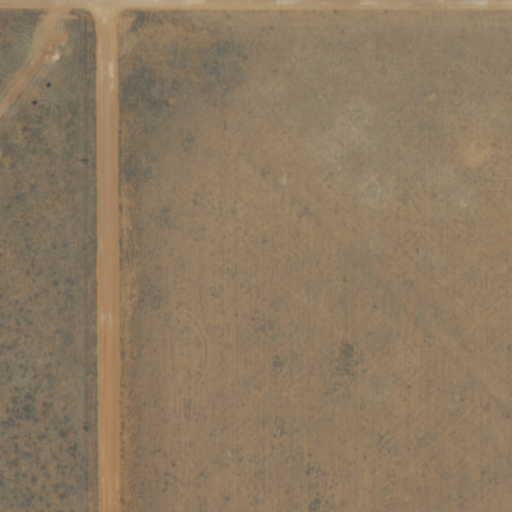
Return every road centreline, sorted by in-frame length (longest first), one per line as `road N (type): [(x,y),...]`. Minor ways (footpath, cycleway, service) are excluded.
road 1 (residential): [(511,2),(0,0)]
road 2 (residential): [(108,511),(106,1)]
